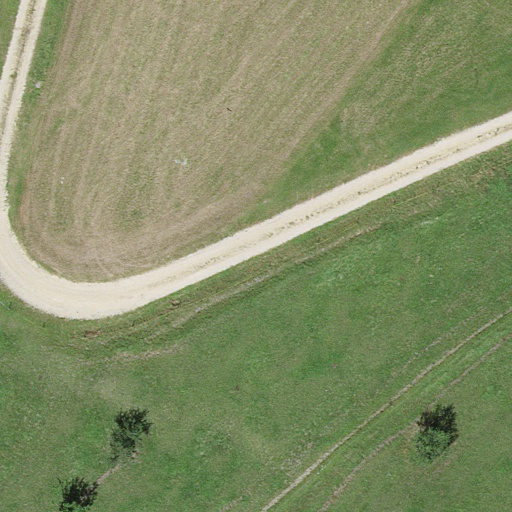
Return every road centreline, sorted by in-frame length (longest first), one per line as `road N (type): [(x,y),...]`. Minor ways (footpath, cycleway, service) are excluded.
road 1 (track): [(511,135),(123,303),(75,304),(30,289),(0,244)]
road 2 (track): [(0,138),(33,0)]
